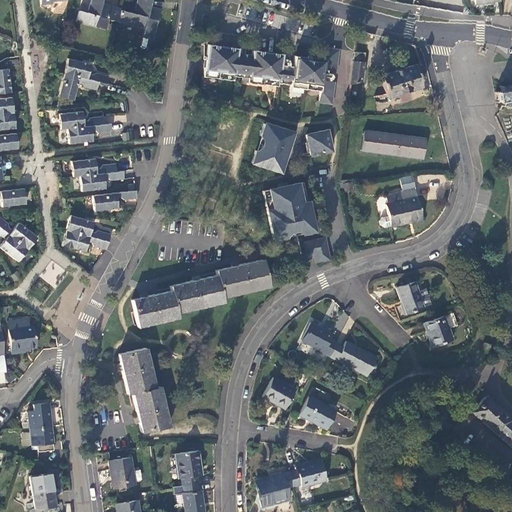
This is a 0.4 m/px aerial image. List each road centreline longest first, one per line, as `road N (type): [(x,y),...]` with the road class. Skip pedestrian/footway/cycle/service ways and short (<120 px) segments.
road 1 (residential): [(440,30),(462,178),(458,206),(435,240),(350,270)]
road 2 (residential): [(345,10),(332,198),(350,270)]
road 3 (residential): [(189,0),(168,140),(136,231)]
road 4 (residential): [(339,274),(286,304),(254,339),(240,368),(232,428)]
road 5 (residential): [(76,363),(85,511)]
road 6 (residential): [(136,231),(88,319),(76,363)]
